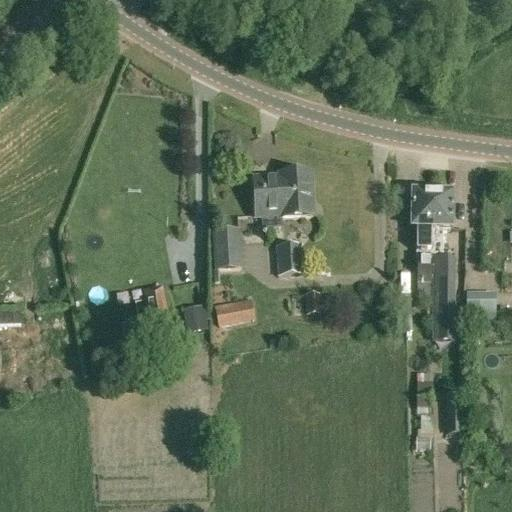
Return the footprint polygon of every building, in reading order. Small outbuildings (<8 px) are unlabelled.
[(256,220),(282,218),(282,221),(313,219),(311,176),(280,177),(280,180),(254,182),(256,220)] [(425,192),(414,192),(413,196),(411,196),(410,232),(415,232),(416,254),(416,264),(417,264),(418,295),(431,295),(431,268),(431,264),(431,255),(431,232),(432,196),(425,196),(425,192)] [(442,263),(442,232),(451,233),(452,197),(450,197),(450,193),(438,193),(438,196),(432,196),(431,232),(431,255),(431,264),(442,263)] [(242,272),(241,261),(237,233),(213,235),(217,263),(214,264),(215,275),(242,272)] [(275,250),(277,280),(304,278),(302,249),(275,250)] [(431,307),(431,328),(454,329),(454,264),(442,263),(431,264),(431,268),(431,295),(431,307)] [(140,341),(103,353),(109,371),(119,368),(141,361),(159,351),(158,348),(156,332),(166,331),(162,293),(145,295),(146,306),(135,307),(141,334),(139,334),(140,341)] [(319,296),(304,297),(306,318),(320,317),(319,296)] [(465,328),(495,328),(495,296),(465,296),(465,328)] [(218,331),(235,327),(231,306),(213,309),(218,331)] [(203,309),(182,313),(186,336),(208,332),(203,309)] [(416,386),(416,413),(417,413),(431,414),(432,389),(432,387),(416,386)] [(446,438),(463,437),(462,396),(444,397),(446,438)] [(420,434),(432,434),(432,423),(432,420),(420,420),(420,433),(420,434)] [(430,453),(430,441),(417,441),(416,441),(416,453),(430,453)]
